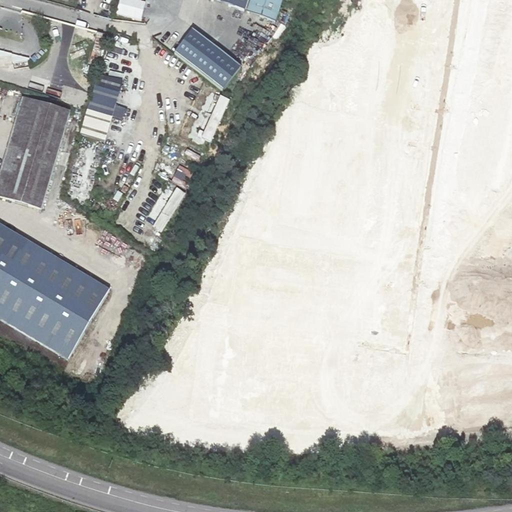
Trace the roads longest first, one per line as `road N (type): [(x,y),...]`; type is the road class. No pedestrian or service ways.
road 1 (secondary): [(231,511),(100,483),(0,445)]
road 2 (secondary): [(0,463),(148,511)]
